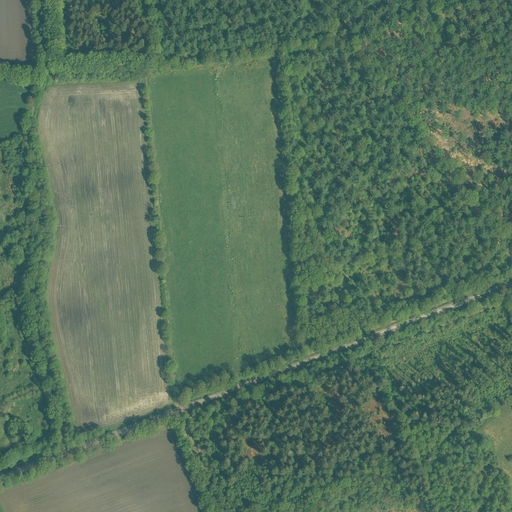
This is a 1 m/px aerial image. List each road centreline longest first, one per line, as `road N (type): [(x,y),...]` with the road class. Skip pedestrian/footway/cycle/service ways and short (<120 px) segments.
road 1 (tertiary): [(0,477),(511,282)]
road 2 (track): [(178,410),(146,75)]
